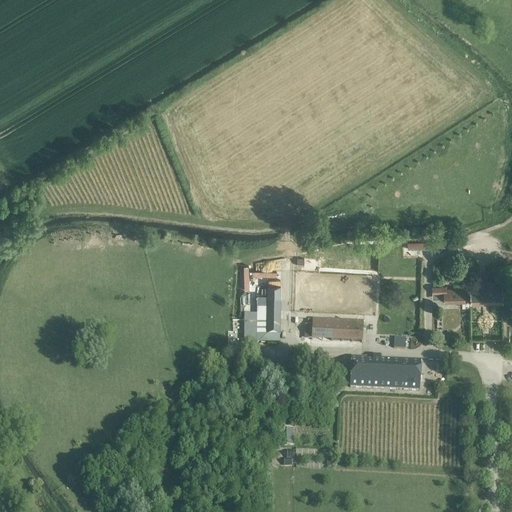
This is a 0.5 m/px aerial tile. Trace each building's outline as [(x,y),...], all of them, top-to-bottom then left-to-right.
[(502,302),(502,282),(469,283),(469,288),(443,289),(443,303),(469,302),(502,302)] [(280,286),(267,286),(267,337),(279,337),(280,286)] [(256,316),(243,316),(243,348),(256,348),(256,317),(256,316)] [(362,343),(363,322),(313,320),(313,326),(305,326),(304,340),(362,343)] [(229,332),(229,350),(238,350),(238,332),(229,332)] [(267,337),(258,346),(279,346),(279,337),(267,337)] [(292,368),(292,351),(258,351),(258,367),(292,368)] [(419,391),(420,361),(380,359),(380,356),(373,356),(372,358),(351,357),(349,388),(419,391)] [(339,385),(331,391),(335,396),(343,389),(339,385)] [(285,447),(285,454),(291,454),(291,460),(301,460),(302,454),(326,455),(326,449),(285,447)]
